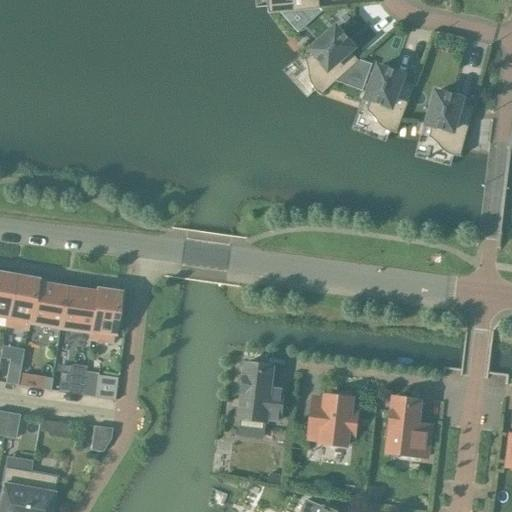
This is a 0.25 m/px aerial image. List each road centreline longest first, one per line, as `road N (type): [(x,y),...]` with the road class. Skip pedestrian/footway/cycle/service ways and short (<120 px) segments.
road 1 (residential): [(487,293),(181,252)]
road 2 (residential): [(79,511),(123,438),(151,248)]
road 3 (residential): [(459,511),(487,293)]
road 4 (residential): [(511,75),(487,293)]
road 5 (residential): [(0,226),(151,248)]
road 6 (residential): [(511,41),(419,17),(395,0)]
